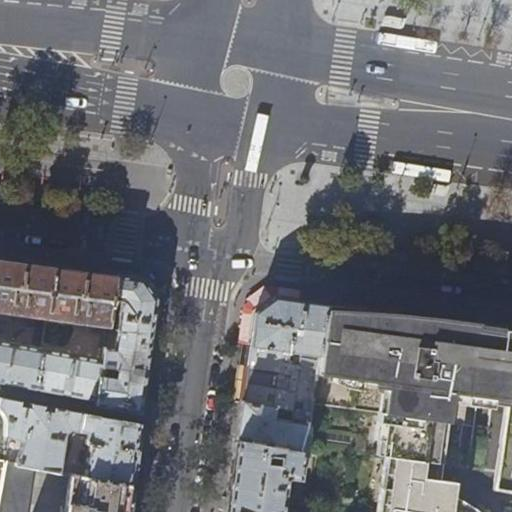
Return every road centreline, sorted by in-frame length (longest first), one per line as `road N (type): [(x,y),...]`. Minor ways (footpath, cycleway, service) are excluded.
road 1 (residential): [(207,258),(511,298)]
road 2 (tertiary): [(207,258),(169,511)]
road 3 (primary): [(263,118),(511,153)]
road 4 (primary): [(511,91),(271,57)]
road 5 (residential): [(207,258),(128,236),(0,219)]
road 6 (primary): [(207,48),(0,19)]
road 7 (primary): [(0,82),(199,109)]
road 8 (tertiary): [(207,258),(252,211),(263,118)]
road 9 (tertiary): [(199,109),(192,209),(207,258)]
